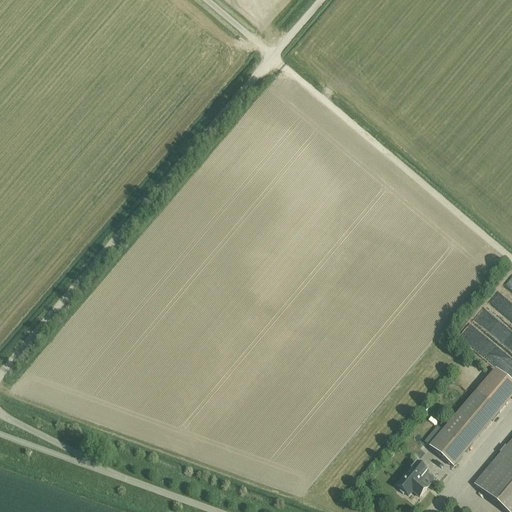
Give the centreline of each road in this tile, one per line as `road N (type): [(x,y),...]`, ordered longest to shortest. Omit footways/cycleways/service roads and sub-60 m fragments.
road 1 (unclassified): [(0,374),(320,0)]
road 2 (track): [(511,261),(203,0)]
